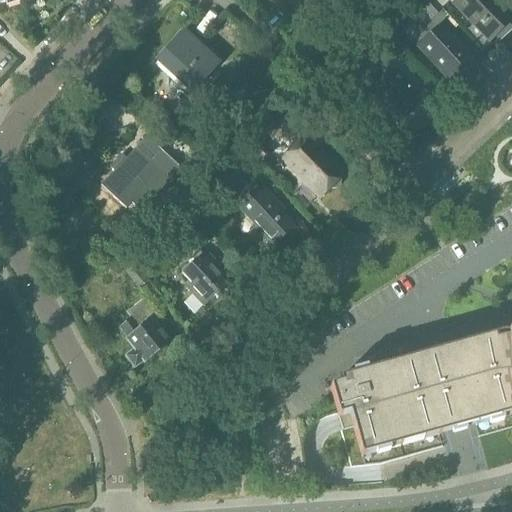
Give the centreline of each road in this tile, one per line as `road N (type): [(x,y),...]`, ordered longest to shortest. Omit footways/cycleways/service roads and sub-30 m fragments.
road 1 (residential): [(211,357),(247,342),(317,291),(511,93)]
road 2 (residential): [(119,511),(110,430),(16,252),(0,205)]
road 3 (residential): [(0,170),(20,116),(125,0)]
